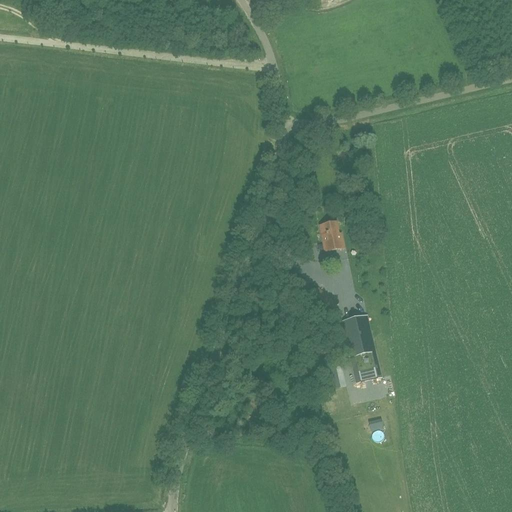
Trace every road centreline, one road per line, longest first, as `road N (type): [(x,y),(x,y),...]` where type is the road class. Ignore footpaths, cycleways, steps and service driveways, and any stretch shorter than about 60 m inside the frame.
road 1 (unclassified): [(170,511),(191,419),(272,184),(280,127)]
road 2 (unclassified): [(280,127),(511,79)]
road 3 (unclassified): [(280,127),(267,66),(234,0)]
